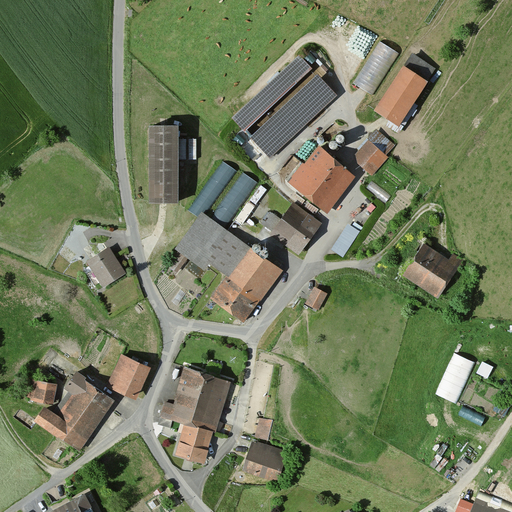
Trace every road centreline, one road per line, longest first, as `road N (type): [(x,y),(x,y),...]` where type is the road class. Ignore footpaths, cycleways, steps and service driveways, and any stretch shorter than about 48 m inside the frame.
road 1 (unclassified): [(165,321),(130,227),(119,0)]
road 2 (unclassified): [(165,321),(250,331),(277,304),(350,190),(352,129)]
road 3 (track): [(306,267),(367,268),(444,310),(511,318)]
road 4 (unclassified): [(203,511),(160,460),(142,423),(165,362),(165,321)]
road 5 (unclassified): [(511,418),(477,464),(423,511)]
